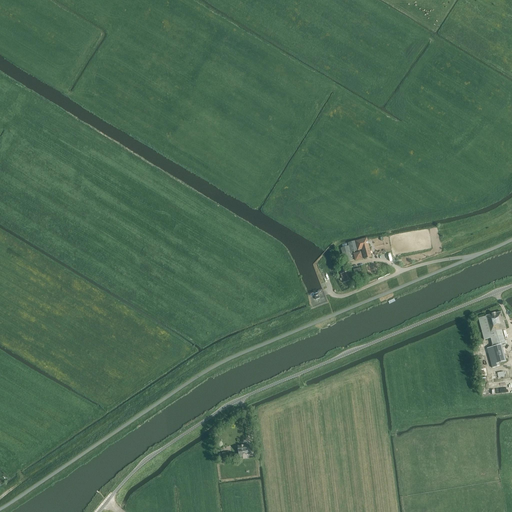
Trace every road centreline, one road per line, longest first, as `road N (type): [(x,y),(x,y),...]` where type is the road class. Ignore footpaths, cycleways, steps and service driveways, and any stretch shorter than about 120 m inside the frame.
road 1 (unclassified): [(0,510),(228,360),(511,240)]
road 2 (unclassified): [(99,511),(147,459),(226,406),(511,286)]
road 3 (track): [(364,511),(297,374)]
